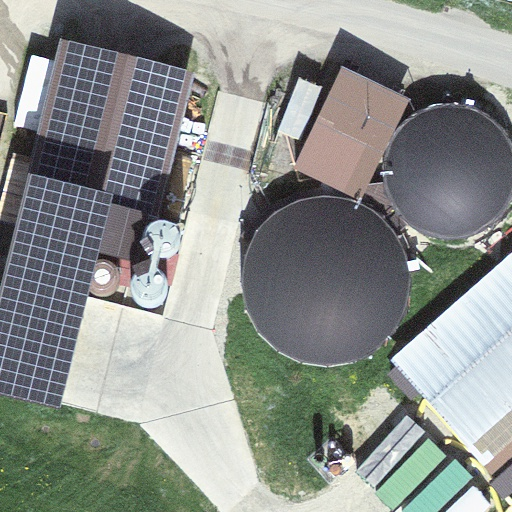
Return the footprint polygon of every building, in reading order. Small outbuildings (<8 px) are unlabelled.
[(38,188),(146,215),(179,81),(71,55),(38,188)] [(393,124),(332,95),(298,167),(359,196),(393,124)] [(382,165),(386,191),(398,211),(416,226),(438,234),(461,234),(484,226),(505,207),(511,191),(511,142),(503,125),(480,106),(452,100),(426,104),(404,118),(388,139),(382,165)] [(342,254),(349,225),(272,206),(240,335),(383,370),(408,270),(342,254)] [(90,291),(101,294),(112,290),(118,279),(115,268),(106,260),(94,261),(85,269),(83,280),(90,291)] [(511,272),(403,368),(509,488),(511,485),(511,272)]
